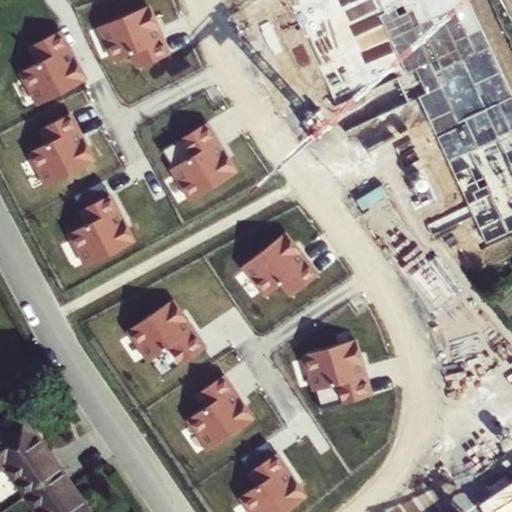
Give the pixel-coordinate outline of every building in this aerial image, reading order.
[(485,242),(511,229),(511,96),(467,0),(286,0),(335,104),(406,71),(485,242)] [(147,6),(99,27),(114,63),(130,56),(137,71),(169,57),(147,6)] [(18,71),(35,106),(86,82),(61,30),(26,46),(35,63),(18,71)] [(27,153),(43,186),(94,162),(71,114),(46,126),(53,140),(27,153)] [(169,170),(188,202),(235,173),(206,124),(164,149),(175,166),(169,170)] [(67,233),(84,268),(134,242),(109,194),(76,210),(84,225),(67,233)] [(283,235),(241,267),(264,297),(280,285),(289,296),(315,276),(283,235)] [(511,297),(502,287),(493,296),(511,320),(511,297)] [(172,299),(126,331),(147,362),(168,348),(179,365),(205,348),(172,299)] [(357,339),(302,355),(313,391),(335,384),(341,404),(374,394),(357,339)] [(184,419),(206,452),(253,420),(223,375),(194,394),(202,407),(184,419)] [(92,511),(25,415),(0,432),(0,465),(5,463),(39,511),(92,511)] [(237,497),(246,511),(284,511),(307,497),(279,454),(252,472),(259,483),(237,497)] [(511,511),(511,483),(468,511),(511,511)]
